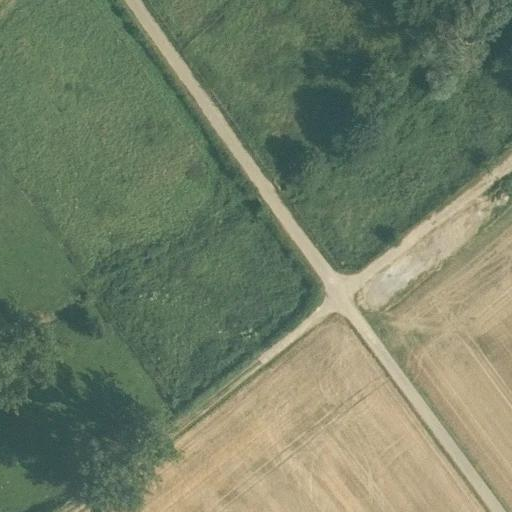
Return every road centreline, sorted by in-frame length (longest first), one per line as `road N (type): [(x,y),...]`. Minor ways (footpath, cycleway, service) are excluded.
road 1 (track): [(498,511),(132,0)]
road 2 (track): [(511,157),(73,511)]
